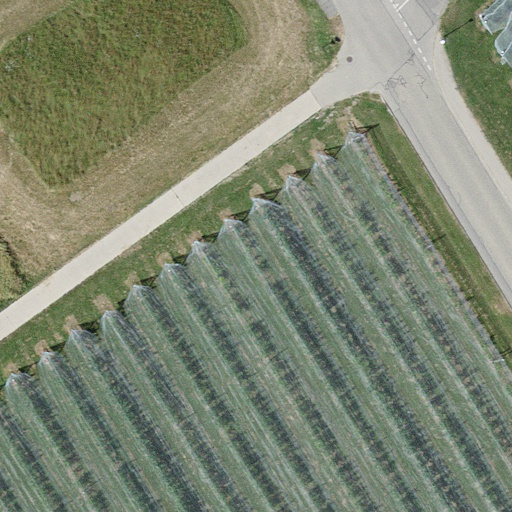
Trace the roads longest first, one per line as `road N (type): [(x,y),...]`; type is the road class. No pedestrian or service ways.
road 1 (track): [(0,328),(326,92),(384,29)]
road 2 (unclassified): [(384,29),(511,241)]
